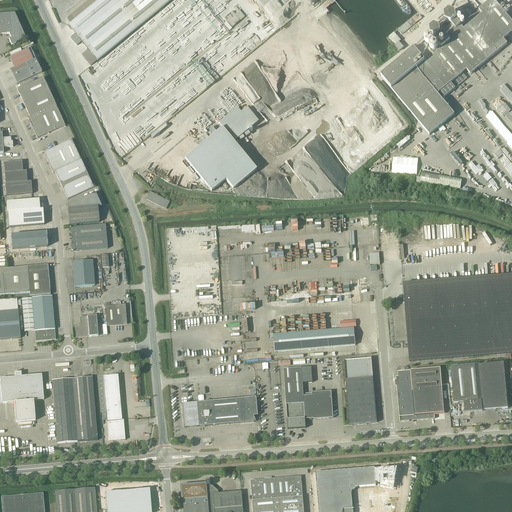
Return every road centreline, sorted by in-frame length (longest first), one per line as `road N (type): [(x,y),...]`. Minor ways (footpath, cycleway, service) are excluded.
road 1 (unclassified): [(153,346),(139,228),(38,0)]
road 2 (unclassified): [(68,354),(56,211),(0,82)]
road 3 (secondary): [(164,458),(391,443)]
road 4 (unknown): [(109,108),(131,125),(248,29),(249,14),(235,0)]
road 5 (secondary): [(0,471),(164,458)]
road 6 (unknown): [(109,108),(229,0)]
road 7 (unknown): [(189,0),(90,84),(109,108)]
road 8 (unknown): [(229,75),(279,34),(301,27),(323,47),(338,81)]
road 9 (unclassified): [(391,443),(378,289)]
road 10 (unknown): [(118,177),(229,75)]
road 11 (unknown): [(229,75),(271,147),(317,175)]
road 12 (secondary): [(391,443),(511,435)]
